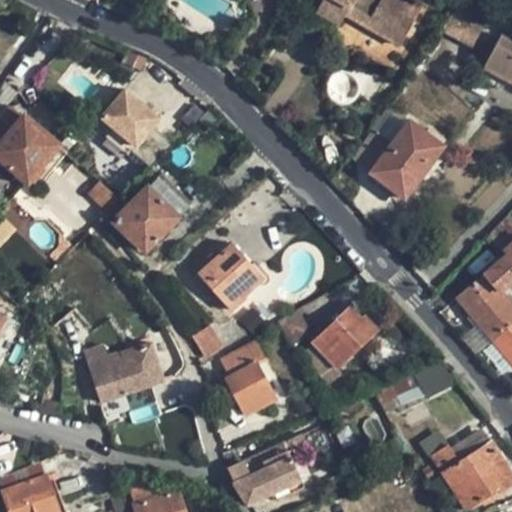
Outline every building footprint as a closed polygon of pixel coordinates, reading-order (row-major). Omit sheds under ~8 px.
[(323,0),(317,10),(341,24),(347,15),(401,46),(423,9),(407,0),(323,0)] [(493,7),(482,0),(462,0),(443,28),(472,44),(493,7)] [(511,42),(501,36),(484,68),(511,83),(511,42)] [(27,112),(17,104),(11,108),(0,120),(0,145),(1,146),(0,146),(0,154),(29,179),(56,145),(24,118),(27,112)] [(213,108),(195,126),(200,130),(202,128),(208,134),(224,120),(213,108)] [(412,121),(393,146),(372,172),(404,198),(444,146),(412,121)] [(354,158),(372,172),(393,146),(375,132),(354,158)] [(187,208),(158,178),(115,222),(145,252),(187,208)] [(511,216),(510,214),(486,238),(502,257),(456,297),(511,362),(511,301),(508,296),(503,291),(511,282),(511,216)] [(246,270),(251,265),(232,243),(200,272),(233,309),(246,298),(243,296),(258,283),(246,270)] [(263,279),(251,265),(246,270),(258,283),(263,279)] [(59,291),(45,276),(39,282),(51,294),(40,305),(43,308),(59,291)] [(39,282),(24,296),(36,308),(40,305),(51,294),(39,282)] [(511,282),(503,291),(508,296),(511,294),(511,282)] [(54,303),(44,313),(52,321),(62,311),(54,303)] [(362,318),(349,305),(311,342),(313,345),(306,351),(327,383),(340,374),(337,370),(378,331),(364,316),(362,318)] [(298,312),(279,321),(289,343),(308,333),(298,312)] [(204,340),(197,344),(203,356),(211,352),(204,340)] [(105,346),(84,353),(100,402),(119,396),(124,411),(158,400),(154,385),(165,381),(153,342),(108,355),(105,346)] [(227,376),(233,390),(238,400),(246,415),(284,396),(257,343),(224,359),(230,374),(227,376)] [(416,375),(393,385),(400,397),(422,387),(416,375)] [(393,385),(375,393),(382,405),(400,397),(393,385)] [(231,404),(238,400),(233,390),(226,394),(231,404)] [(360,395),(333,408),(337,418),(364,407),(360,395)] [(482,428),(451,447),(460,460),(491,441),(482,428)] [(460,460),(451,447),(449,445),(432,455),(443,473),(454,490),(466,509),(481,501),(483,505),(501,495),(503,498),(511,492),(511,473),(491,441),(460,460)] [(301,481),(285,443),(245,461),(260,498),(270,494),(301,481)] [(247,504),(260,498),(245,461),(228,469),(234,484),(247,504)] [(440,498),(454,490),(443,473),(430,481),(440,498)] [(46,474),(5,489),(11,511),(65,511),(55,481),(50,483),(46,474)] [(345,478),(335,482),(337,487),(348,483),(345,478)] [(129,486),(137,511),(185,511),(177,488),(155,495),(149,480),(129,486)] [(304,488),(301,481),(270,494),(273,501),(304,488)]
